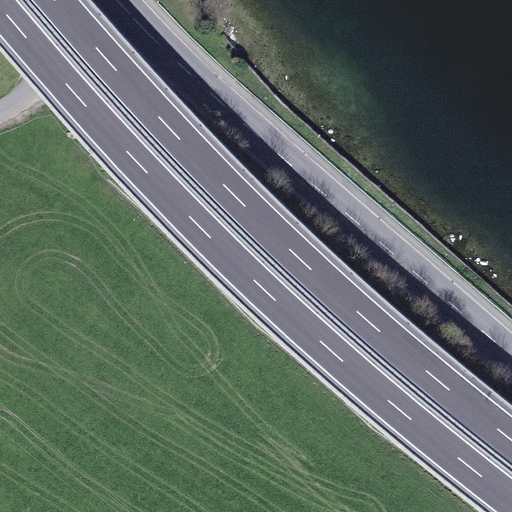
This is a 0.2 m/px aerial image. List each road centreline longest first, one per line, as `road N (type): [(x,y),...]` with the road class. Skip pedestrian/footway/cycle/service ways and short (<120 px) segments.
road 1 (motorway): [(0,17),(166,203),(387,406),(511,506)]
road 2 (motorway): [(511,442),(309,269),(51,0)]
road 3 (primary): [(115,0),(247,129),(511,356)]
